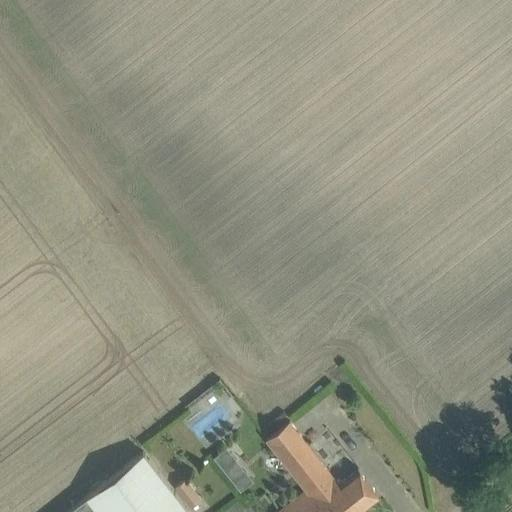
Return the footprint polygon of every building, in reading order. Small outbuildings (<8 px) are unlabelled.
[(289,420),(264,439),(296,478),(304,488),(274,511),(357,511),(380,494),(368,478),(360,468),(341,484),(329,469),(289,420)] [(191,511),(145,451),(87,495),(99,511),(191,511)] [(254,481),(246,473),(234,482),(241,491),(254,481)] [(186,476),(175,485),(191,506),(203,497),(186,476)] [(65,511),(99,511),(87,495),(65,511)]
